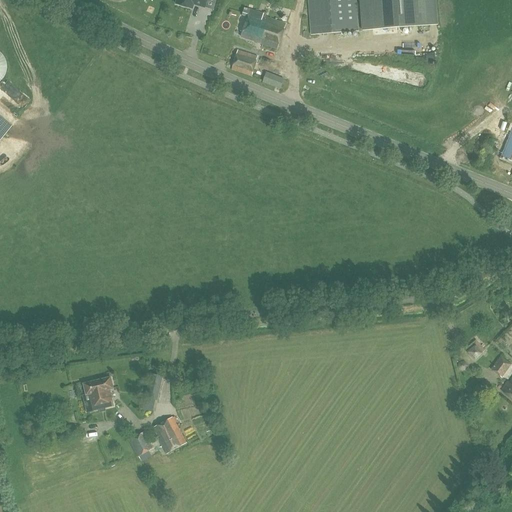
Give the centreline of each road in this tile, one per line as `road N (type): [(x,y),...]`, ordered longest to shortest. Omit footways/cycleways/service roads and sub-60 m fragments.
road 1 (unclassified): [(0,345),(425,296),(462,284),(511,240)]
road 2 (primary): [(511,198),(62,0)]
